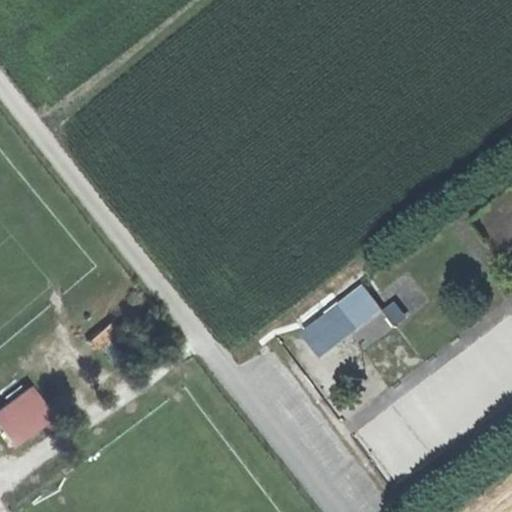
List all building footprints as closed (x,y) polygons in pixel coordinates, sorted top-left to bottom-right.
[(362,347),(397,325),(389,312),(354,334),(362,347)] [(306,331),(314,340),(332,324),(325,315),(306,331)] [(314,340),(324,352),(343,335),(332,324),(314,340)] [(134,338),(140,346),(149,340),(142,332),(134,338)] [(0,407),(0,423),(19,446),(60,412),(33,380),(0,407)]
